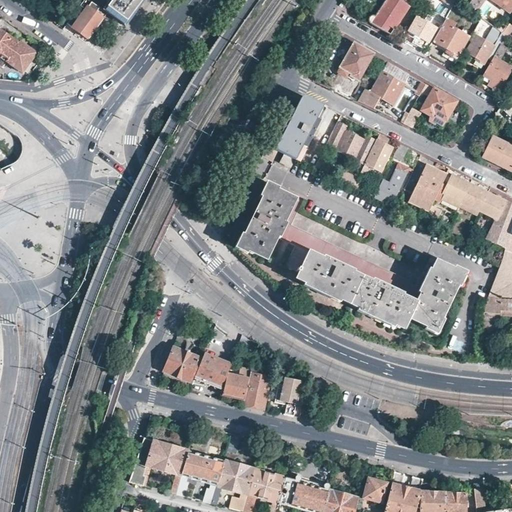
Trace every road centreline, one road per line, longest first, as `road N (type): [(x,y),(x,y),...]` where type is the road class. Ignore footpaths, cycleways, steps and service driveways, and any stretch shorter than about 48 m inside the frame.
road 1 (tertiary): [(29,511),(57,392),(119,225),(176,115),(253,0)]
road 2 (secondary): [(132,390),(449,463),(511,467)]
road 3 (secondary): [(511,384),(364,359),(304,330),(208,255)]
road 4 (residential): [(456,159),(480,115),(475,96),(327,13)]
road 5 (residential): [(290,78),(456,159)]
road 6 (residential): [(0,426),(9,369),(7,289),(37,289)]
road 7 (residential): [(132,390),(182,270),(187,237)]
road 8 (secondary): [(187,226),(136,164),(136,122),(151,89)]
road 9 (tertiary): [(19,511),(47,389),(63,370)]
road 10 (residential): [(6,0),(76,49),(84,96)]
